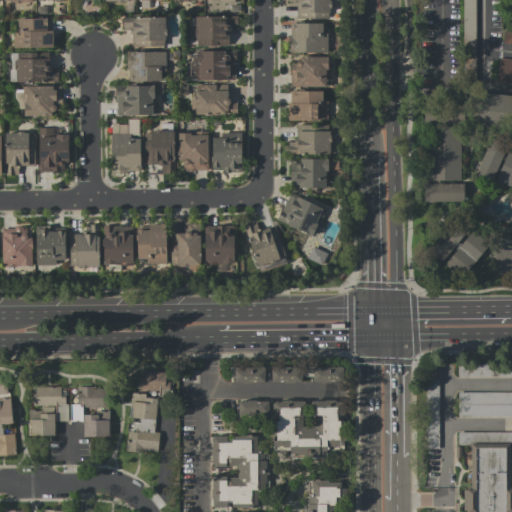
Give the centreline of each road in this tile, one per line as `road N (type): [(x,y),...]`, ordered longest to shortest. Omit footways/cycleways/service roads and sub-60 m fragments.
road 1 (primary): [(374,311),(0,311)]
road 2 (secondary): [(396,311),(390,0)]
road 3 (residential): [(255,191),(240,198),(0,200)]
road 4 (primary): [(0,342),(219,340)]
road 5 (residential): [(261,0),(262,179),(255,191)]
road 6 (secondary): [(374,337),(374,511)]
road 7 (secondary): [(367,0),(370,158)]
road 8 (primary): [(219,340),(374,337)]
road 9 (residential): [(144,506),(112,485),(0,485)]
road 10 (residential): [(90,56),(88,199)]
road 11 (secondary): [(398,457),(397,337)]
